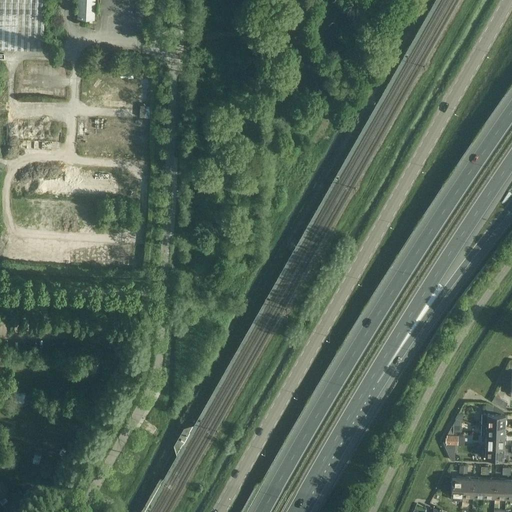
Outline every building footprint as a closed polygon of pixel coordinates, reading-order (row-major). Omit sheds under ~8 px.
[(0,0),(0,48),(43,50),(44,0),(0,0)] [(77,5),(77,18),(86,19),(87,19),(93,19),(94,19),(94,0),(85,0),(85,5),(77,5)] [(504,426),(505,415),(505,414),(488,414),(488,413),(482,413),(481,425),(504,426)] [(504,436),(504,426),(481,425),(481,435),(486,435),(486,436),(504,436)] [(447,434),(446,444),(458,444),(458,435),(447,434)] [(504,447),(504,436),(486,436),(485,447),(504,447)] [(485,447),(485,458),(489,458),(503,458),(504,447),(485,447)] [(462,495),(463,477),(451,477),(451,495),(450,499),(462,500),(462,495)] [(473,478),(463,477),(462,495),(473,496),(473,478)] [(484,478),(473,478),(473,496),(484,496),(484,478)] [(484,496),(494,497),(495,478),(484,478),(484,496)] [(506,479),(495,478),(494,497),(505,497),(506,479)]
